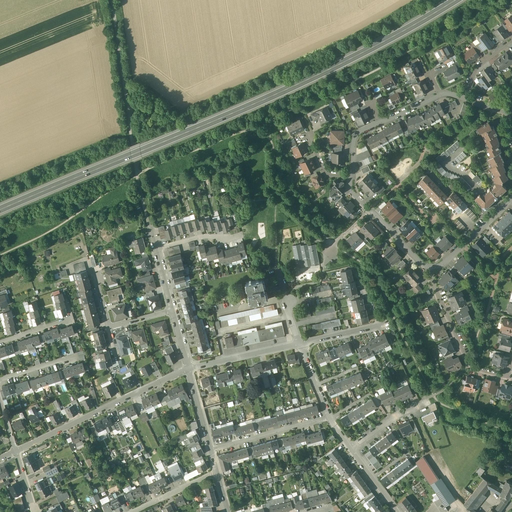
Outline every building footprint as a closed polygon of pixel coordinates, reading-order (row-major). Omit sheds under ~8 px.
[(504,32),(501,27),(494,32),(500,40),(507,35),(504,32)] [(484,33),(477,38),(480,42),(478,44),(483,51),(487,47),(487,48),(489,46),(490,47),(491,47),(493,45),(484,33)] [(446,47),(438,51),(438,52),(443,60),(447,58),(446,57),(451,54),(446,47)] [(476,53),(474,50),(473,48),(463,55),(468,62),(470,63),(479,56),(476,53)] [(443,60),(438,52),(438,51),(434,53),(439,62),(443,60)] [(511,61),(506,53),(503,55),(501,56),(502,56),(501,58),(507,67),(510,64),(510,63),(511,61)] [(507,67),(501,58),(499,58),(498,58),(497,59),(495,62),(501,70),(503,68),(504,69),(507,67)] [(409,66),(405,68),(408,73),(418,69),(415,63),(409,66)] [(456,66),(444,72),(445,74),(444,75),(445,77),(446,77),(448,80),(453,77),(454,78),(460,75),(456,66)] [(487,68),(481,72),(484,76),(488,81),(494,77),(491,74),(487,69),(487,68)] [(418,69),(408,73),(411,79),(415,77),(421,75),(418,69)] [(390,75),(381,80),(384,86),(387,85),(389,87),(394,84),(390,75)] [(488,81),(484,76),(478,80),(480,82),(484,88),(485,89),(491,85),(488,81)] [(418,83),(414,85),(416,90),(426,86),(423,80),(418,83)] [(429,91),(426,86),(416,90),(419,96),(423,94),(429,91)] [(357,92),(345,98),(347,101),(349,102),(351,106),(356,104),(357,103),(357,102),(358,99),(360,98),(357,92)] [(396,94),(390,97),(393,103),(394,105),(394,104),(401,101),(398,94),(398,93),(396,94)] [(356,104),(351,106),(349,107),(352,112),(357,109),(360,108),(357,103),(356,104)] [(440,104),(434,107),(435,107),(439,117),(440,117),(445,114),(443,111),(440,104)] [(469,105),(463,104),(460,115),(465,117),(469,105)] [(326,107),(317,112),(311,115),(314,120),(319,118),(321,122),(326,119),(326,121),(331,118),(326,107)] [(439,117),(435,107),(429,110),(430,111),(434,120),(435,120),(440,118),(440,117),(439,117)] [(358,112),(353,115),(354,115),(356,120),(367,114),(364,109),(358,112)] [(425,113),(430,123),(435,121),(435,120),(434,120),(430,111),(425,113)] [(419,114),(411,118),(415,127),(416,129),(419,128),(419,127),(422,125),(423,127),(427,125),(430,124),(430,123),(425,113),(419,115),(419,114)] [(367,114),(356,120),(358,125),(363,123),(370,120),(367,114)] [(459,115),(451,119),(453,124),(461,120),(459,115)] [(411,117),(405,120),(409,127),(410,130),(415,127),(411,118),(411,117)] [(299,120),(287,126),(292,135),(296,133),(297,133),(299,132),(304,129),(299,120)] [(488,122),(477,129),(479,133),(480,132),(485,141),(486,141),(496,135),(497,135),(494,128),(493,126),(492,126),(492,127),(491,127),(488,122)] [(400,126),(399,123),(393,125),(398,134),(403,132),(402,129),(402,128),(402,126),(400,126)] [(393,125),(388,128),(392,137),(398,134),(393,125)] [(388,128),(383,131),(387,140),(392,137),(388,128)] [(344,132),(331,131),(331,144),(332,144),(333,145),(333,146),(335,144),(342,144),(344,144),(344,132)] [(383,131),(378,134),(382,143),(387,140),(383,131)] [(378,134),(372,137),(377,146),(382,143),(378,134)] [(489,155),(490,157),(499,152),(501,151),(498,145),(499,145),(499,142),(497,139),(498,139),(496,135),(486,141),(489,147),(487,148),(490,154),(489,155)] [(372,137),(367,139),(368,142),(368,144),(369,145),(370,146),(371,148),(377,146),(372,137)] [(457,141),(445,152),(448,156),(448,157),(461,145),(457,141)] [(302,143),(296,146),(296,147),(293,148),(294,152),(297,158),(303,154),(306,152),(304,147),(302,143)] [(463,152),(454,160),(458,164),(467,156),(463,152)] [(489,162),(492,166),(489,168),(494,177),(504,171),(505,170),(504,167),(503,165),(503,164),(503,161),(504,161),(499,152),(490,157),(488,158),(490,161),(489,162)] [(335,154),(332,154),(332,162),(337,162),(337,164),(344,164),(344,154),(341,154),(335,154)] [(311,159),(300,164),(305,174),(316,169),(311,159)] [(446,172),(438,164),(435,168),(442,176),(443,176),(446,172)] [(368,165),(361,169),(363,174),(370,171),(368,165)] [(494,177),(492,178),(496,185),(490,190),(497,197),(506,189),(501,183),(502,183),(502,182),(501,181),(508,178),(506,175),(504,171),(494,177)] [(318,176),(312,179),(315,186),(315,187),(315,188),(317,188),(318,188),(319,187),(325,184),(323,181),(323,180),(322,179),(322,178),(322,179),(320,175),(318,176)] [(367,175),(358,183),(360,185),(359,186),(361,187),(364,189),(372,181),(367,175)] [(426,175),(418,182),(423,187),(430,180),(426,175)] [(480,179),(477,175),(472,179),(476,183),(480,179)] [(471,188),(461,178),(461,179),(458,182),(467,192),(471,188)] [(430,180),(423,187),(427,191),(435,184),(430,180)] [(337,181),(334,181),(334,184),(335,185),(332,188),(333,189),(331,191),(330,197),(333,200),(335,199),(340,194),(344,191),(343,189),(344,188),(344,186),(343,185),(343,183),(341,182),(340,184),(337,181)] [(372,181),(364,189),(366,192),(366,193),(368,193),(369,195),(378,187),(372,181)] [(435,184),(427,191),(431,196),(439,189),(435,184)] [(385,189),(382,186),(376,191),(380,195),(380,194),(385,189)] [(439,189),(431,196),(435,200),(443,193),(439,189)] [(484,195),(482,196),(483,197),(482,197),(479,195),(474,199),(482,207),(484,209),(491,203),(497,197),(490,190),(490,189),(484,195)] [(456,195),(453,192),(447,198),(445,200),(447,202),(448,202),(450,204),(457,197),(455,195),(456,195)] [(443,193),(435,200),(440,205),(445,200),(447,198),(443,193)] [(340,194),(335,199),(333,200),(336,203),(337,202),(341,198),(342,197),(340,194)] [(460,199),(458,197),(457,197),(450,204),(452,206),(453,206),(455,208),(462,202),(460,200),(460,199)] [(350,202),(347,205),(343,200),(339,204),(341,206),(339,208),(343,213),(352,204),(350,202)] [(464,204),(462,202),(455,208),(454,209),(456,211),(457,211),(459,213),(460,212),(466,206),(464,204)] [(356,213),(352,209),(354,206),(352,204),(343,213),(347,217),(349,215),(351,217),(356,213)] [(396,209),(391,204),(388,207),(383,211),(388,217),(396,209)] [(396,209),(388,217),(392,222),(393,222),(398,217),(401,214),(396,209)] [(511,214),(509,211),(493,226),(496,230),(496,231),(499,234),(500,234),(504,237),(511,229),(511,214)] [(198,219),(191,221),(194,230),(201,228),(199,221),(198,219)] [(205,219),(199,221),(201,228),(201,230),(208,228),(206,221),(205,219)] [(213,219),(206,221),(208,228),(209,231),(215,229),(213,222),(213,219)] [(220,220),(213,222),(215,229),(216,231),(223,230),(221,222),(220,220)] [(191,221),(185,222),(187,232),(194,230),(191,221)] [(227,221),(221,222),(223,230),(223,232),(230,230),(230,229),(229,225),(228,221),(227,221)] [(407,221),(399,229),(401,231),(409,224),(407,221)] [(185,222),(178,224),(180,234),(187,232),(185,222)] [(378,232),(370,223),(366,227),(365,225),(361,229),(362,229),(368,236),(371,233),(373,236),(378,232)] [(180,234),(178,224),(174,225),(171,226),(172,228),(174,236),(180,234)] [(401,231),(406,236),(414,229),(409,224),(401,231)] [(172,228),(165,230),(165,232),(166,235),(167,238),(167,240),(174,238),(174,236),(172,228)] [(368,236),(362,229),(359,232),(365,238),(368,236)] [(419,234),(414,229),(406,236),(411,241),(416,236),(419,234)] [(365,238),(359,232),(357,234),(362,240),(365,238)] [(357,234),(355,233),(347,240),(355,248),(363,241),(362,240),(357,234)] [(136,239),(135,239),(135,241),(133,242),(133,241),(127,243),(129,249),(133,247),(135,254),(141,252),(146,251),(147,251),(145,244),(144,244),(142,238),(142,237),(136,239)] [(438,244),(442,249),(444,251),(451,244),(445,237),(438,244)] [(489,249),(479,239),(472,246),(482,256),(489,249)] [(243,243),(238,244),(239,247),(241,255),(246,254),(243,243)] [(205,249),(204,245),(199,246),(200,251),(202,258),(207,256),(205,249)] [(300,245),(293,246),(294,254),(295,262),(296,262),(297,269),(305,267),(304,266),(311,265),(311,266),(319,264),(318,258),(317,250),(316,250),(315,245),(301,247),(300,245)] [(216,246),(210,247),(213,259),(219,257),(217,251),(216,246)] [(392,246),(390,248),(389,247),(386,249),(387,250),(384,253),(389,258),(396,252),(397,251),(392,246)] [(213,259),(210,247),(205,249),(207,256),(208,259),(208,260),(213,259)] [(239,247),(233,249),(236,260),(242,258),(241,255),(239,247)] [(438,253),(433,247),(427,253),(433,260),(435,258),(436,258),(436,256),(439,254),(438,253)] [(116,248),(110,249),(112,254),(102,257),(105,266),(113,264),(113,263),(119,261),(116,248)] [(222,249),(217,251),(219,257),(219,261),(220,262),(225,261),(223,251),(222,249)] [(233,249),(228,250),(231,261),(236,260),(233,249)] [(231,261),(228,250),(223,251),(225,261),(226,263),(231,261)] [(401,257),(396,252),(389,258),(388,259),(393,264),(396,261),(397,262),(399,260),(399,259),(401,257)] [(170,256),(169,257),(171,264),(182,261),(180,254),(175,255),(170,256)] [(143,258),(134,261),(136,266),(141,265),(143,271),(149,270),(152,269),(148,257),(143,258)] [(468,262),(463,257),(460,259),(458,259),(458,262),(454,265),(455,265),(459,269),(457,271),(462,276),(472,267),(468,262)] [(182,261),(171,264),(173,271),(182,268),(184,268),(182,261)] [(111,271),(105,272),(108,285),(115,283),(114,279),(122,276),(120,268),(111,271)] [(173,271),(172,271),(174,278),(184,275),(182,268),(173,271)] [(346,269),(345,269),(344,271),(341,271),(342,277),(352,275),(351,269),(348,270),(346,269)] [(411,269),(403,276),(408,281),(416,274),(411,269)] [(76,274),(77,280),(88,277),(86,271),(81,272),(76,274)] [(449,271),(445,274),(444,274),(442,276),(442,278),(438,281),(447,290),(450,288),(450,286),(454,283),(455,283),(458,280),(453,276),(449,271)] [(422,279),(416,274),(408,281),(414,287),(417,284),(422,279)] [(143,278),(137,280),(138,285),(143,284),(145,291),(151,289),(156,288),(153,275),(151,276),(143,278)] [(184,275),(174,278),(175,284),(178,283),(179,284),(180,284),(185,283),(185,281),(186,281),(184,275)] [(352,275),(342,277),(343,283),(345,283),(353,281),(352,275)] [(88,277),(77,280),(79,286),(89,283),(88,277)] [(262,279),(247,283),(251,303),(267,299),(262,279)] [(89,283),(79,286),(80,292),(90,289),(91,289),(89,283)] [(356,286),(346,289),(347,295),(357,292),(356,286)] [(121,288),(108,291),(109,296),(111,303),(118,301),(120,301),(118,294),(122,293),(121,288)] [(80,292),(82,298),(92,295),(90,289),(80,292)] [(448,298),(451,305),(453,309),(457,307),(466,303),(461,292),(453,295),(448,298)] [(62,293),(54,295),(57,302),(60,301),(63,300),(64,300),(62,293)] [(92,295),(82,298),(83,304),(94,301),(92,295)] [(158,296),(147,299),(148,304),(151,304),(153,310),(161,308),(158,296)] [(355,299),(351,300),(352,306),(364,304),(363,297),(360,298),(355,299)] [(56,303),(58,309),(65,307),(66,307),(63,300),(60,301),(57,302),(56,303)] [(94,301),(83,304),(85,309),(95,307),(94,301)] [(36,302),(28,304),(31,311),(34,310),(37,309),(38,309),(36,302)] [(274,304),(219,317),(220,322),(275,310),(274,304)] [(364,304),(352,306),(353,312),(355,312),(365,309),(364,304)] [(125,305),(119,307),(119,308),(112,310),(115,320),(128,316),(125,305)] [(434,306),(422,311),(424,317),(426,316),(429,322),(433,321),(433,322),(437,320),(438,319),(436,313),(437,313),(434,306)] [(58,309),(57,310),(59,317),(67,314),(65,307),(58,309)] [(95,307),(85,309),(86,315),(97,313),(95,307)] [(37,309),(34,310),(31,311),(30,311),(32,318),(39,316),(37,309)] [(365,309),(355,312),(356,318),(367,315),(366,309),(365,309)] [(4,313),(3,313),(5,318),(6,320),(12,318),(13,317),(11,310),(10,311),(4,313)] [(467,310),(462,312),(456,315),(458,320),(458,322),(459,323),(460,324),(462,323),(462,322),(466,320),(467,321),(471,319),(467,311),(467,310)] [(309,311),(298,313),(299,319),(311,317),(309,311)] [(97,313),(86,315),(88,321),(98,318),(97,313)] [(367,315),(356,318),(357,324),(369,321),(367,315)] [(39,316),(32,318),(31,318),(33,325),(41,323),(39,316)] [(12,318),(6,320),(5,320),(7,327),(13,325),(14,324),(12,318)] [(98,318),(88,321),(90,327),(96,326),(100,324),(98,318)] [(511,321),(503,319),(502,324),(503,325),(502,330),(503,330),(507,331),(507,330),(511,331),(511,321)] [(165,321),(151,325),(153,330),(159,329),(161,336),(168,334),(165,321)] [(438,323),(430,326),(433,332),(434,331),(433,330),(440,327),(438,323)] [(13,325),(7,327),(6,327),(8,334),(16,331),(13,325)] [(282,325),(274,327),(276,336),(284,334),(282,325)] [(440,327),(433,330),(434,331),(437,338),(447,334),(443,325),(440,327)] [(72,326),(65,328),(68,335),(75,333),(74,331),(72,326)] [(273,327),(265,329),(268,338),(276,336),(274,327),(273,327)] [(58,328),(51,330),(53,338),(60,335),(58,330),(58,328)] [(65,328),(58,330),(60,335),(61,338),(68,335),(65,328)] [(132,332),(133,338),(134,342),(139,340),(141,345),(147,343),(143,329),(132,332)] [(265,329),(257,331),(259,340),(268,338),(265,329)] [(53,338),(51,330),(44,333),(44,335),(46,340),(48,340),(49,343),(55,341),(53,338)] [(100,331),(93,333),(95,340),(105,338),(102,330),(100,331)] [(248,333),(251,342),(259,340),(257,331),(248,333)] [(251,342),(248,333),(240,334),(242,344),(251,342)] [(384,333),(379,336),(384,347),(390,344),(387,339),(384,333)] [(238,335),(232,336),(232,337),(234,346),(242,344),(240,334),(238,335)] [(39,335),(32,338),(34,345),(41,343),(41,342),(39,336),(39,335)] [(126,336),(116,339),(121,356),(127,354),(125,348),(130,347),(128,339),(127,336),(126,336)] [(379,336),(373,339),(378,350),(384,347),(379,336)] [(232,337),(225,338),(227,347),(234,346),(232,337)] [(32,338),(25,340),(27,348),(28,347),(34,345),(32,338)] [(105,338),(95,340),(97,348),(104,346),(107,345),(105,338)] [(509,340),(502,338),(501,338),(499,349),(509,351),(511,344),(509,342),(510,340),(509,340)] [(373,339),(368,341),(369,344),(373,352),(378,350),(373,339)] [(25,340),(18,342),(19,346),(20,350),(21,350),(27,348),(25,340)] [(450,340),(439,345),(440,347),(439,348),(440,349),(440,348),(441,350),(443,351),(445,355),(445,356),(452,353),(455,351),(450,340)] [(348,343),(342,345),(345,354),(345,353),(348,352),(348,353),(352,351),(348,343)] [(12,344),(5,347),(8,354),(14,352),(15,352),(13,347),(12,344)] [(373,352),(369,344),(364,346),(369,357),(374,354),(373,352)] [(342,345),(335,348),(339,357),(339,356),(339,355),(342,354),(342,355),(345,354),(342,345)] [(369,357),(364,346),(358,349),(359,352),(362,357),(363,360),(369,357)] [(335,348),(329,351),(332,357),(332,358),(335,357),(336,358),(339,357),(335,348)] [(178,360),(173,349),(166,352),(167,354),(165,355),(169,365),(178,360)] [(329,351),(328,349),(322,352),(326,360),(325,359),(328,358),(329,359),(329,358),(332,357),(329,351)] [(104,352),(100,354),(101,358),(102,361),(111,359),(109,351),(104,352)] [(326,360),(322,352),(315,354),(319,363),(319,362),(322,360),(323,361),(326,360)] [(494,354),(493,358),(507,362),(508,357),(503,356),(495,354),(494,354)] [(295,358),(294,355),(287,357),(289,364),(299,362),(298,357),(295,358)] [(454,360),(453,359),(452,359),(445,363),(448,369),(450,367),(452,371),(456,369),(457,370),(459,369),(459,367),(462,366),(458,358),(454,360)] [(507,362),(493,358),(492,363),(493,363),(504,366),(506,366),(507,362)] [(111,359),(102,361),(100,362),(101,368),(112,365),(113,365),(112,363),(111,359)] [(274,360),(267,362),(268,365),(265,366),(266,371),(276,368),(274,360)] [(83,363),(76,365),(79,373),(86,370),(83,363)] [(262,367),(261,364),(254,366),(254,367),(256,374),(266,371),(265,366),(262,367)] [(76,365),(70,367),(73,375),(79,373),(76,365)] [(149,368),(148,365),(142,368),(146,376),(152,373),(149,368)] [(73,375),(70,367),(63,369),(64,369),(66,377),(73,375)] [(243,377),(240,370),(233,372),(234,375),(231,375),(232,380),(239,378),(243,377)] [(58,371),(52,373),(55,381),(61,379),(59,371),(58,371)] [(52,373),(46,375),(48,383),(55,381),(52,373)] [(227,373),(220,375),(222,383),(225,382),(232,380),(231,375),(228,376),(227,373)] [(360,373),(353,376),(357,384),(357,383),(360,382),(361,383),(364,381),(360,373)] [(46,375),(39,378),(42,386),(48,383),(46,375)] [(133,377),(132,375),(123,379),(127,388),(136,384),(133,377)] [(222,383),(220,375),(215,377),(218,387),(223,386),(223,387),(226,386),(226,387),(227,386),(227,384),(226,384),(225,382),(222,383)] [(353,376),(347,378),(350,387),(351,387),(350,386),(353,384),(354,385),(357,384),(353,376)] [(477,379),(467,376),(465,381),(467,382),(466,385),(464,385),(463,390),(474,392),(475,388),(475,387),(473,387),(474,383),(476,384),(477,379)] [(33,380),(36,388),(42,386),(39,378),(33,380)] [(211,386),(209,378),(201,380),(202,383),(199,384),(201,389),(211,386)] [(347,378),(340,381),(343,390),(344,389),(343,388),(347,387),(347,388),(350,387),(347,378)] [(495,382),(486,379),(484,388),(488,389),(487,391),(492,392),(494,387),(494,386),(495,386),(494,385),(495,382)] [(27,380),(20,383),(23,391),(26,390),(30,388),(28,381),(27,380)] [(340,381),(333,384),(337,392),(337,391),(340,390),(341,391),(343,390),(340,381)] [(14,383),(8,385),(11,393),(17,391),(14,385),(14,383)] [(20,383),(14,385),(17,391),(17,393),(23,391),(20,383)] [(112,383),(102,388),(107,398),(117,393),(114,388),(112,383)] [(182,384),(175,388),(179,397),(186,393),(182,384)] [(333,384),(326,387),(330,395),(330,394),(333,392),(334,394),(337,392),(333,384)] [(408,384),(402,387),(407,397),(413,395),(413,394),(410,389),(408,384)] [(509,386),(505,384),(504,385),(503,385),(502,386),(501,389),(501,390),(499,396),(500,396),(504,398),(506,397),(509,398),(509,397),(510,397),(511,396),(511,395),(511,393),(511,392),(511,389),(511,388),(511,387),(509,387),(509,386)] [(11,393),(8,385),(2,387),(3,391),(5,395),(11,393)] [(402,387),(397,389),(402,400),(407,397),(402,387)] [(175,388),(168,391),(169,395),(172,400),(179,397),(175,388)] [(402,400),(397,389),(392,392),(396,400),(397,402),(402,400)] [(391,390),(385,392),(390,403),(396,400),(392,392),(391,390)] [(390,403),(385,392),(379,395),(381,398),(383,403),(384,406),(390,403)] [(186,393),(179,397),(181,400),(185,398),(186,401),(190,400),(186,393)] [(157,394),(149,397),(153,406),(161,402),(158,397),(157,394)] [(169,395),(164,397),(165,400),(166,403),(172,400),(169,395)] [(94,406),(90,397),(83,400),(85,404),(84,404),(85,404),(87,409),(94,406)] [(153,406),(149,397),(142,401),(146,409),(153,406)] [(172,400),(166,403),(169,408),(181,402),(181,400),(179,397),(172,400)] [(377,400),(375,397),(372,400),(377,407),(380,405),(377,400)] [(372,399),(366,403),(370,411),(371,411),(370,410),(373,408),(374,409),(377,407),(372,400),(372,399)] [(366,403),(360,407),(364,415),(365,414),(364,413),(367,412),(368,413),(370,411),(366,403)] [(428,406),(431,412),(433,411),(434,413),(438,412),(435,403),(428,406)] [(73,405),(66,408),(68,412),(70,417),(77,414),(74,407),(73,405)] [(133,405),(125,409),(130,417),(137,414),(133,405)] [(313,407),(307,408),(309,416),(315,414),(313,407)] [(360,407),(353,411),(358,418),(359,418),(358,417),(361,415),(362,416),(364,415),(360,407)] [(307,408),(301,410),(303,418),(309,416),(307,408)] [(130,417),(125,409),(118,412),(122,421),(130,417)] [(301,410),(295,412),(297,419),(303,418),(301,410)] [(353,411),(347,415),(352,422),(352,421),(355,419),(355,420),(358,418),(353,411)] [(434,413),(433,411),(431,412),(421,416),(423,421),(425,420),(426,423),(433,420),(433,419),(436,417),(434,413)] [(32,414),(29,416),(32,423),(37,420),(40,419),(37,412),(32,414)] [(57,413),(50,416),(52,420),(54,425),(61,422),(57,413)] [(286,414),(277,417),(279,424),(288,422),(287,420),(286,414)] [(347,415),(341,419),(346,426),(346,425),(349,423),(349,424),(352,422),(347,415)] [(109,416),(101,420),(102,420),(106,429),(113,425),(112,424),(109,416)] [(277,417),(271,418),(273,426),(279,424),(277,417)] [(271,418),(265,420),(267,427),(273,426),(271,418)] [(21,420),(13,423),(16,431),(21,428),(24,427),(21,420)] [(106,429),(102,420),(94,424),(95,425),(98,432),(106,429)] [(265,420),(259,422),(261,429),(267,427),(265,420)] [(112,424),(113,425),(114,424),(116,429),(115,429),(116,429),(118,431),(120,430),(119,426),(117,421),(112,424)] [(408,421),(398,425),(404,436),(409,434),(408,431),(412,429),(408,421)] [(196,422),(189,423),(192,430),(195,429),(198,427),(196,422)] [(252,423),(246,425),(249,433),(255,431),(255,430),(253,423),(252,423)] [(113,425),(106,429),(108,433),(113,430),(115,429),(116,429),(114,424),(113,425)] [(95,425),(91,428),(97,441),(100,439),(97,434),(98,434),(98,432),(95,425)] [(233,425),(227,426),(229,434),(236,432),(234,428),(233,425)] [(246,425),(240,427),(243,434),(249,433),(246,425)] [(227,426),(221,428),(223,436),(229,434),(227,426)] [(240,427),(234,428),(236,432),(237,436),(243,434),(240,427)] [(85,428),(78,432),(82,440),(89,437),(85,428)] [(215,430),(217,437),(223,436),(221,428),(215,430)] [(192,430),(176,438),(178,443),(183,441),(185,446),(186,446),(186,445),(187,445),(191,443),(188,437),(197,433),(195,429),(192,430)] [(78,432),(71,435),(71,437),(73,441),(75,444),(82,440),(78,432)] [(397,439),(391,432),(386,436),(391,443),(397,439)] [(197,433),(188,437),(191,443),(197,440),(200,439),(197,433)] [(391,443),(386,436),(380,440),(386,447),(391,443)] [(191,443),(187,445),(189,449),(196,445),(199,444),(197,440),(191,443)] [(386,447),(380,440),(375,444),(380,452),(386,447)] [(271,442),(265,444),(267,451),(273,449),(271,442)] [(265,444),(259,445),(261,453),(267,451),(265,444)] [(380,452),(375,444),(369,449),(370,451),(372,454),(374,456),(380,452)] [(259,445),(252,447),(254,454),(261,453),(259,445)] [(128,453),(131,458),(134,457),(129,447),(120,452),(122,456),(128,453)] [(252,447),(250,448),(252,455),(253,458),(262,456),(261,453),(254,454),(252,447)] [(198,449),(192,452),(195,458),(201,455),(204,453),(201,448),(198,449)] [(247,449),(241,450),(243,458),(249,456),(247,449)] [(335,449),(329,453),(332,458),(338,453),(335,449)] [(241,450),(235,452),(237,459),(243,458),(241,450)] [(338,453),(332,458),(336,463),(342,458),(338,453)] [(32,454),(24,458),(27,466),(35,461),(32,454)] [(223,455),(222,455),(224,463),(225,463),(231,461),(229,454),(223,455)] [(195,458),(192,459),(194,463),(200,460),(203,458),(201,455),(195,458)] [(224,463),(222,455),(223,455),(218,456),(223,471),(227,470),(226,464),(225,464),(225,463),(224,463)] [(439,478),(423,456),(415,462),(416,463),(430,484),(439,478)] [(342,458),(336,463),(339,468),(345,463),(342,458)] [(408,459),(402,463),(408,470),(413,466),(412,465),(408,459)] [(35,461),(27,466),(30,473),(39,469),(35,461)] [(202,464),(196,467),(197,469),(199,472),(200,472),(208,468),(205,462),(202,464)] [(345,463),(339,468),(343,473),(349,468),(345,463)] [(408,470),(402,463),(397,467),(402,474),(408,470)] [(164,467),(162,464),(156,467),(159,473),(166,470),(164,467)] [(168,469),(170,473),(174,482),(181,479),(178,474),(182,472),(178,464),(168,469)] [(476,472),(481,476),(485,470),(481,466),(476,472)] [(9,474),(5,467),(0,468),(0,474),(2,477),(4,476),(5,476),(9,474)] [(402,474),(397,467),(391,471),(397,478),(402,474)] [(55,468),(45,473),(47,478),(48,478),(53,475),(52,473),(56,471),(55,468)] [(349,468),(343,473),(347,478),(350,476),(353,473),(349,468)] [(197,469),(186,475),(187,476),(189,479),(201,473),(200,472),(199,472),(197,469)] [(353,473),(350,476),(354,481),(360,476),(356,471),(353,473)] [(397,478),(391,471),(386,475),(392,482),(397,478)] [(392,482),(386,475),(381,479),(386,486),(392,482)] [(164,477),(159,479),(159,477),(155,478),(161,490),(163,489),(162,487),(168,484),(164,476),(164,477)] [(360,476),(354,481),(357,486),(363,481),(360,476)] [(161,490),(155,478),(152,480),(153,482),(148,484),(152,492),(158,489),(159,491),(161,490)] [(439,478),(430,484),(439,498),(445,506),(453,501),(439,478)] [(43,479),(35,483),(38,491),(47,487),(43,479)] [(484,479),(472,494),(478,499),(482,494),(487,487),(491,483),(484,479)] [(363,481),(357,486),(361,491),(367,486),(363,481)] [(511,483),(506,481),(502,489),(500,494),(502,495),(504,496),(502,499),(500,502),(504,505),(509,499),(510,495),(511,496),(511,492),(511,483)] [(22,492),(18,483),(10,487),(14,496),(21,493),(22,492)] [(502,489),(491,483),(487,487),(500,494),(502,489)] [(140,486),(136,488),(135,486),(132,488),(137,499),(139,498),(138,496),(144,493),(141,486),(140,486)] [(215,495),(212,486),(205,488),(205,489),(206,489),(208,492),(206,493),(208,497),(215,495)] [(371,491),(367,486),(361,491),(365,496),(370,492),(371,491)] [(47,487),(38,491),(42,498),(50,494),(50,493),(47,487)] [(137,499),(132,488),(128,489),(129,491),(125,493),(124,493),(127,499),(128,501),(134,498),(135,500),(137,499)] [(56,496),(56,497),(59,503),(69,498),(66,492),(62,494),(56,496)] [(325,493),(318,495),(320,503),(327,501),(325,493)] [(478,499),(472,494),(463,505),(469,510),(470,511),(472,511),(474,510),(482,501),(478,499)] [(184,498),(183,495),(175,498),(178,505),(185,502),(186,502),(184,498)] [(215,495),(208,497),(209,501),(210,501),(211,504),(210,505),(210,506),(217,504),(215,495)] [(378,501),(375,496),(374,497),(368,501),(369,501),(372,506),(378,501)] [(16,499),(13,501),(18,511),(24,509),(24,510),(25,509),(23,506),(24,506),(22,503),(23,503),(22,500),(21,497),(16,499)] [(118,497),(113,499),(112,497),(109,499),(114,510),(116,509),(116,507),(121,505),(120,502),(118,497)] [(411,505),(406,497),(398,503),(404,511),(411,505)] [(445,506),(439,498),(434,502),(440,511),(445,511),(447,510),(445,506)] [(114,510),(109,499),(106,500),(107,502),(102,505),(105,511),(106,511),(111,509),(112,511),(114,510)] [(209,501),(202,503),(203,506),(200,507),(201,511),(211,509),(210,506),(210,505),(211,504),(210,501),(209,501)] [(382,506),(378,501),(372,506),(376,511),(382,506)] [(500,502),(494,511),(499,511),(504,505),(500,502)] [(55,507),(47,511),(58,511),(60,511),(59,510),(63,509),(60,503),(54,505),(55,507)]
